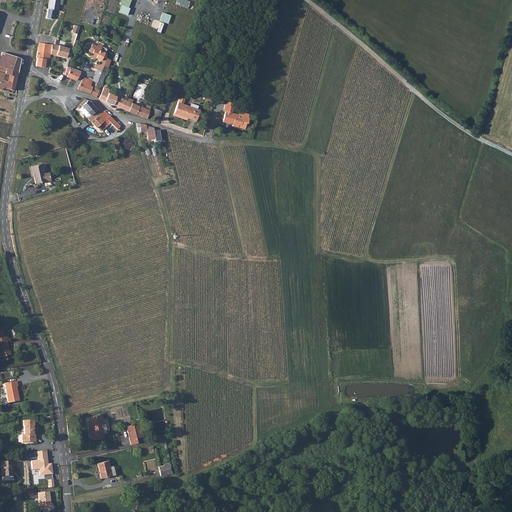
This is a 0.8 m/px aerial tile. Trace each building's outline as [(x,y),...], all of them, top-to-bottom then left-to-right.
[(48,0),(47,8),(57,10),(58,0),(48,0)] [(47,45),(39,43),(37,51),(46,53),(47,45)] [(101,70),(103,65),(108,66),(110,59),(105,56),(105,55),(103,54),(98,52),(99,50),(100,48),(91,44),(91,45),(88,44),(86,47),(89,48),(88,50),(89,51),(91,52),(90,54),(100,59),(98,64),(96,69),(101,70)] [(51,45),(47,45),(46,53),(50,53),(50,55),(69,60),(72,49),(69,48),(55,45),(51,45)] [(36,66),(44,68),(45,60),(46,53),(37,51),(36,58),(37,58),(36,66)] [(0,72),(16,77),(17,72),(18,72),(20,57),(8,53),(5,59),(0,57),(0,72)] [(101,70),(96,69),(92,79),(92,80),(96,82),(101,84),(108,66),(103,65),(101,70)] [(68,71),(66,76),(76,79),(80,73),(67,67),(66,70),(68,71)] [(14,90),(16,77),(0,72),(0,86),(2,87),(7,89),(12,90),(14,90)] [(99,89),(94,87),(90,85),(91,82),(92,80),(85,77),(82,79),(77,87),(78,89),(86,91),(96,96),(99,89)] [(109,92),(111,89),(104,86),(99,98),(106,101),(109,92)] [(106,101),(113,104),(117,96),(109,92),(106,101)] [(178,103),(174,113),(196,121),(200,111),(197,110),(199,106),(192,104),(190,107),(183,105),(186,97),(181,95),(178,103)] [(124,99),(117,96),(113,104),(118,106),(121,107),(124,99)] [(79,102),(81,105),(84,108),(86,111),(91,116),(88,119),(90,121),(100,113),(99,112),(102,109),(93,101),(91,100),(90,102),(88,100),(87,99),(84,98),(79,102)] [(131,102),(128,100),(124,99),(121,107),(118,106),(117,109),(119,110),(119,111),(124,113),(125,109),(128,110),(131,102)] [(224,111),(221,121),(232,124),(231,126),(237,127),(238,124),(245,126),(245,123),(247,124),(248,119),(248,117),(244,116),(242,117),(242,119),(237,117),(238,115),(231,113),(233,107),(232,107),(233,103),(232,103),(226,101),(225,104),(224,104),(222,111),(224,111)] [(128,110),(147,118),(149,110),(145,108),(132,102),(131,102),(128,110)] [(152,117),(159,119),(162,111),(155,109),(152,117)] [(100,113),(90,121),(100,131),(108,125),(104,120),(110,115),(104,110),(103,111),(102,111),(100,113)] [(116,139),(110,141),(114,154),(120,152),(116,139)] [(45,185),(51,184),(49,172),(43,173),(42,163),(32,165),(35,182),(45,180),(45,185)] [(18,381),(6,383),(9,402),(20,401),(17,387),(19,386),(18,381)] [(89,428),(91,428),(93,428),(93,438),(103,438),(102,427),(102,418),(103,418),(102,412),(90,416),(90,419),(88,419),(89,428)] [(20,436),(21,444),(35,443),(34,432),(31,431),(31,427),(33,426),(33,420),(22,422),(23,436),(20,436)] [(137,443),(134,430),(127,432),(130,444),(137,443)] [(46,451),(37,452),(38,460),(31,461),(32,470),(39,469),(40,475),(52,474),(52,463),(47,464),(46,451)] [(115,475),(113,465),(108,466),(107,460),(97,463),(100,478),(115,475)] [(13,462),(2,463),(3,477),(14,476),(15,476),(13,462)] [(160,477),(172,474),(170,465),(158,467),(160,477)] [(50,490),(39,492),(41,506),(46,511),(48,511),(56,506),(51,501),(50,499),(51,499),(50,490)]
